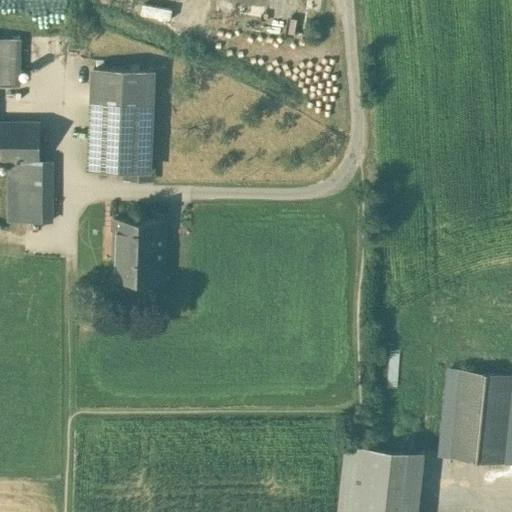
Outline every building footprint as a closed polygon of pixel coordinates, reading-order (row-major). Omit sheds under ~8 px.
[(229,0),(226,26),(303,38),(309,0),(229,0)] [(0,82),(19,83),(21,37),(0,36),(0,159),(27,159),(28,218),(54,218),(54,159),(41,158),(41,119),(0,118),(0,82)] [(154,67),(94,66),(91,166),(150,167),(154,67)] [(165,217),(116,216),(115,228),(120,228),(120,255),(116,255),(116,276),(163,277),(165,217)] [(511,369),(461,365),(454,454),(507,459),(511,399),(511,369)] [(414,511),(420,450),(347,444),(341,511),(414,511)]
